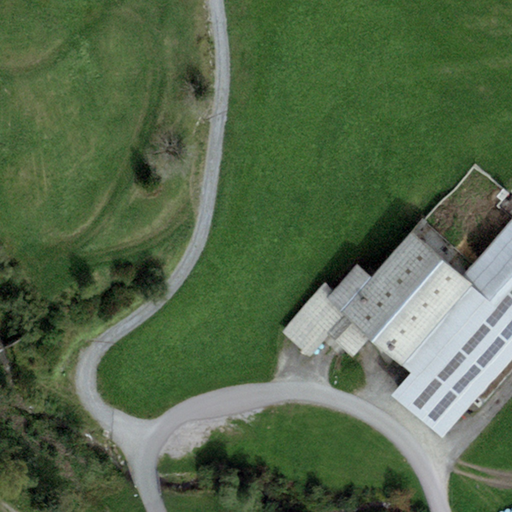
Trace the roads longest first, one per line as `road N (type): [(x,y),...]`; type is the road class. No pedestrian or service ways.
road 1 (track): [(226,0),(238,99),(225,209),(205,277),(118,354),(104,392),(149,446)]
road 2 (unclassified): [(157,511),(145,456),(168,425),(206,405),(266,395),(318,399),(365,415),(403,444),(440,511)]
